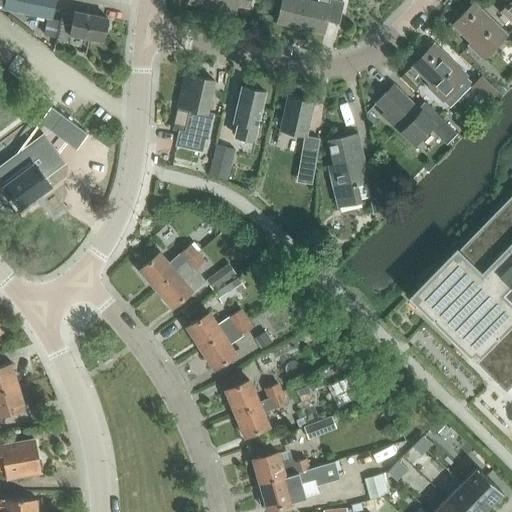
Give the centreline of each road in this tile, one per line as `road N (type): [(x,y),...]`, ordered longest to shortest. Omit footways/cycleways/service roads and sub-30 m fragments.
road 1 (residential): [(148,29),(332,66),(371,55),(426,0)]
road 2 (residential): [(220,511),(177,395),(86,275)]
road 3 (residential): [(86,275),(129,192),(148,29)]
road 4 (residential): [(100,511),(94,440),(37,313)]
